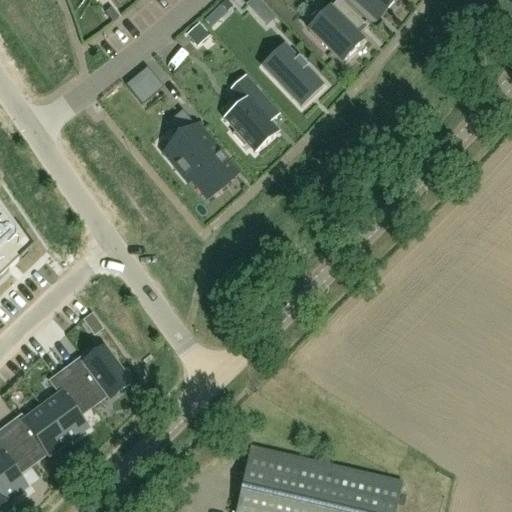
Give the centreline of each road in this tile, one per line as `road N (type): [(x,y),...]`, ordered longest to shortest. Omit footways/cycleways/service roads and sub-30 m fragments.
road 1 (tertiary): [(212,384),(401,203),(511,79)]
road 2 (residential): [(200,0),(29,134)]
road 3 (tertiary): [(84,511),(212,384)]
road 4 (tertiary): [(114,249),(212,384)]
road 5 (residential): [(114,249),(0,358)]
road 6 (tertiary): [(29,134),(114,249)]
